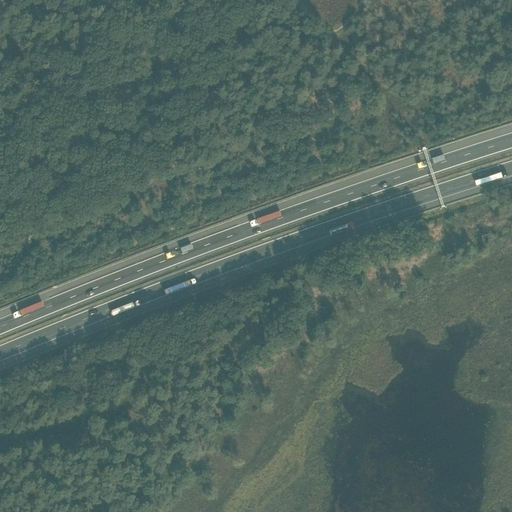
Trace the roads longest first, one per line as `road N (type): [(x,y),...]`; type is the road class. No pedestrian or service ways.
road 1 (motorway): [(511,140),(279,218),(0,327)]
road 2 (motorway): [(0,353),(290,241),(511,168)]
road 3 (track): [(0,371),(511,199)]
road 4 (track): [(326,35),(420,139)]
